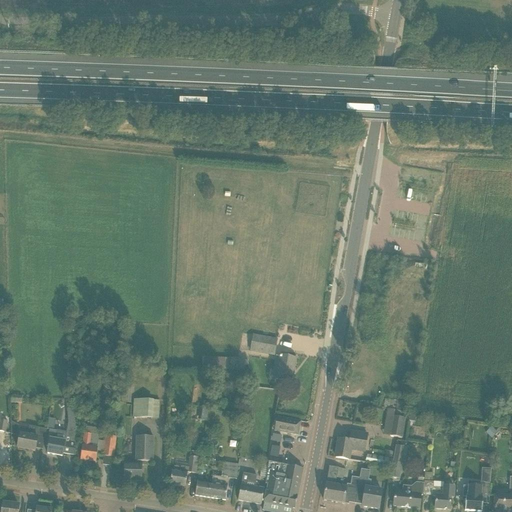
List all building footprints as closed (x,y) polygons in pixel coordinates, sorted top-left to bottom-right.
[(277,340),(253,336),(251,352),(274,356),(277,340)] [(276,379),(281,380),(291,382),(295,359),(279,356),(278,363),(276,362),(275,370),(277,370),(276,379)] [(245,359),(231,358),(230,371),(244,371),(245,359)] [(121,403),(130,404),(132,384),(122,384),(121,397),(121,403)] [(152,401),(133,400),(132,418),(151,419),(152,401)] [(201,407),(199,420),(206,421),(206,420),(208,411),(208,408),(201,407)] [(66,432),(65,438),(76,440),(76,427),(73,408),(67,409),(68,422),(66,432)] [(274,431),(288,434),(298,435),(300,422),(277,417),(274,431)] [(391,417),(388,436),(402,439),(406,419),(391,417)] [(75,450),(76,440),(65,438),(66,432),(56,430),(56,431),(52,431),(54,419),(49,418),(46,430),(49,431),(46,446),(48,446),(47,454),(62,456),(63,448),(75,450)] [(20,433),(19,438),(17,448),(35,451),(36,445),(42,446),(45,429),(30,426),(28,435),(20,433)] [(485,432),(491,438),(497,432),(491,427),(485,432)] [(365,453),(368,434),(351,432),(349,441),(339,440),(335,458),(348,460),(350,451),(365,453)] [(97,448),(99,436),(93,435),(93,434),(84,433),(80,460),(95,462),(97,448)] [(113,457),(116,437),(106,436),(103,456),(113,457)] [(124,464),(123,471),(123,481),(141,481),(142,462),(152,462),(153,437),(136,437),(135,464),(124,464)] [(272,446),(270,456),(278,458),(280,447),(272,446)] [(393,460),(391,467),(390,477),(400,479),(405,448),(395,446),(393,459),(393,460)] [(365,463),(391,467),(393,460),(393,459),(372,455),(372,456),(367,455),(365,463)] [(171,472),(171,475),(169,485),(185,488),(187,478),(187,473),(195,474),(197,458),(189,457),(188,468),(173,466),(172,472),(171,472)] [(200,458),(197,480),(206,481),(207,470),(208,460),(200,458)] [(264,502),(262,510),(269,511),(291,511),(293,508),(294,509),(303,469),(279,464),(269,462),(265,483),(267,483),(266,490),(265,493),(263,502),(264,502)] [(211,484),(209,498),(210,498),(225,501),(227,491),(229,476),(237,477),(239,465),(223,463),(221,477),(213,476),(212,476),(211,484)] [(335,486),(337,468),(329,467),(323,501),(344,504),(348,505),(350,494),(356,495),(359,479),(352,478),(350,485),(347,484),(346,487),(335,486)] [(361,469),(359,479),(356,495),(363,496),(362,507),(378,509),(381,491),(369,489),(371,480),(368,480),(370,471),(361,469)] [(490,483),(490,470),(480,469),(479,483),(484,484),(489,484),(490,483)] [(256,476),(243,473),(238,501),(261,505),(264,489),(257,488),(258,484),(254,484),(256,476)] [(494,510),(494,511),(507,511),(508,510),(511,510),(511,477),(510,477),(509,496),(495,495),(494,510)] [(195,496),(209,498),(211,484),(197,482),(196,486),(195,496)] [(450,510),(451,498),(453,498),(454,488),(443,487),(443,488),(433,487),(433,482),(425,482),(424,496),(435,497),(434,509),(450,510)] [(420,498),(420,495),(422,495),(424,483),(417,483),(415,483),(411,486),(410,494),(394,492),(394,495),(393,506),(409,508),(410,507),(419,508),(420,498)] [(462,497),(465,497),(464,511),(478,511),(480,511),(482,499),(489,499),(490,483),(489,484),(484,484),(483,487),(463,486),(462,497)] [(18,511),(19,505),(3,503),(2,511),(0,511),(18,511)]
